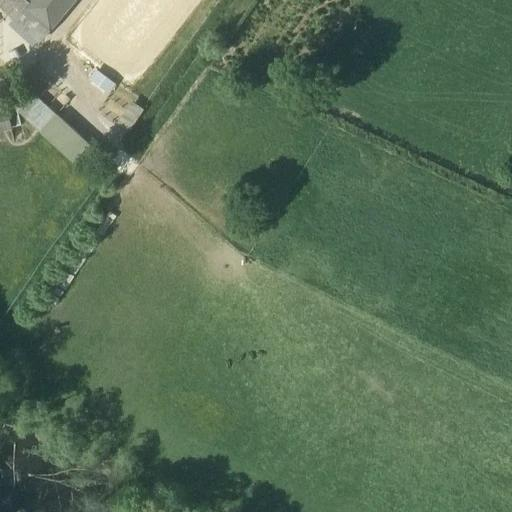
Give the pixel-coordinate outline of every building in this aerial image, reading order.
[(25,0),(25,1),(24,0),(6,0),(0,7),(0,8),(10,19),(20,9),(46,28),(69,0),(25,0)] [(36,42),(46,28),(20,9),(10,19),(36,42)] [(115,83),(95,69),(88,79),(108,93),(115,83)] [(18,113),(80,166),(101,141),(59,107),(57,110),(26,84),(8,105),(11,108),(18,113)] [(143,109),(131,101),(116,122),(128,130),(143,109)] [(318,193),(325,176),(333,161),(336,153),(226,101),(208,141),(318,193)] [(20,126),(18,113),(11,108),(7,109),(11,128),(20,126)] [(0,130),(11,128),(7,109),(0,110),(0,130)] [(341,164),(333,161),(325,176),(334,180),(341,164)]
